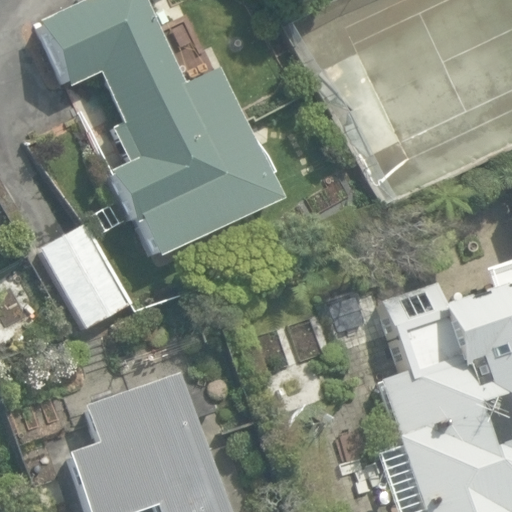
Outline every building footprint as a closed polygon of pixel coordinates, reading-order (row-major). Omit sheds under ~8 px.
[(128,226),(144,261),(269,204),(210,71),(172,88),(132,0),(84,0),(28,25),(58,91),(67,87),(68,89),(91,79),(111,124),(101,128),(117,164),(97,173),(122,228),(128,226)] [(511,0),(376,0),(290,37),(361,204),(511,140),(511,0)] [(511,511),(511,188),(508,190),(511,201),(511,216),(504,219),(511,244),(511,260),(479,271),(487,295),(435,312),(427,287),(372,305),(395,374),(372,382),(390,438),(386,439),(388,444),(364,451),(384,511),(511,511)] [(33,249),(78,330),(123,305),(78,224),(33,249)] [(218,511),(172,377),(76,410),(89,448),(59,458),(77,511),(218,511)]
